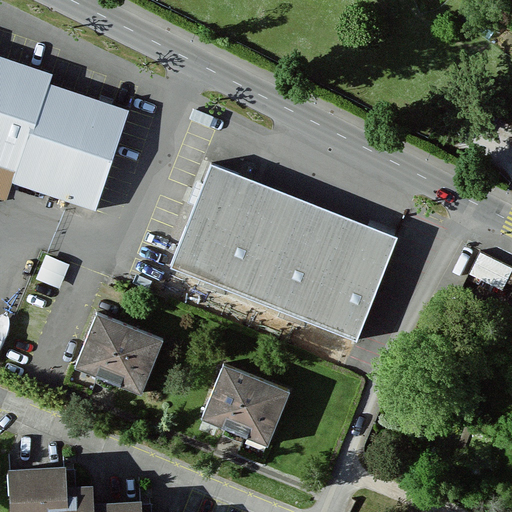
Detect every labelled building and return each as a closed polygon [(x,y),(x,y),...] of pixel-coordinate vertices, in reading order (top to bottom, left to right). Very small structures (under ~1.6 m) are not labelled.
[(53,75),(0,57),(0,191),(8,194),(14,177),(91,203),(122,113),(48,87),(53,75)] [(394,237),(213,167),(174,266),(355,337),(394,237)] [(508,285),(511,275),(511,258),(484,246),(473,269),(508,285)] [(64,282),(72,257),(49,249),(40,274),(64,282)] [(114,319),(98,312),(77,366),(140,391),(161,338),(114,319)] [(287,390),(225,366),(204,419),(267,443),(287,390)] [(91,488),(66,489),(65,471),(11,473),(12,511),(138,511),(138,505),(91,506),(91,488)]
